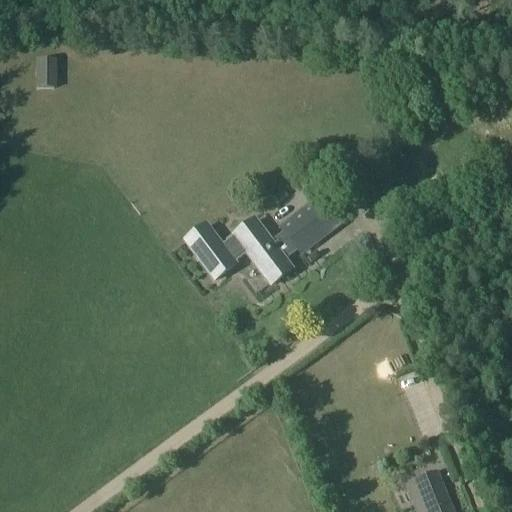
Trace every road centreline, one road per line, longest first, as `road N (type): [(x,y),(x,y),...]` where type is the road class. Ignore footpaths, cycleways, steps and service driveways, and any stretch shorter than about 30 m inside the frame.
road 1 (track): [(79,511),(511,189)]
road 2 (track): [(511,43),(0,11)]
road 3 (track): [(384,286),(472,511)]
